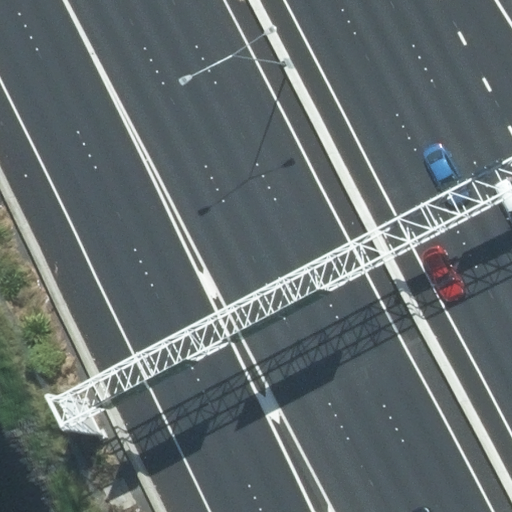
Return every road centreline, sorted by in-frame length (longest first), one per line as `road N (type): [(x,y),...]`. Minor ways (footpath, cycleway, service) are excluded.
road 1 (motorway): [(428,511),(159,0)]
road 2 (motorway): [(275,511),(22,0)]
road 3 (motorway): [(388,0),(511,231)]
